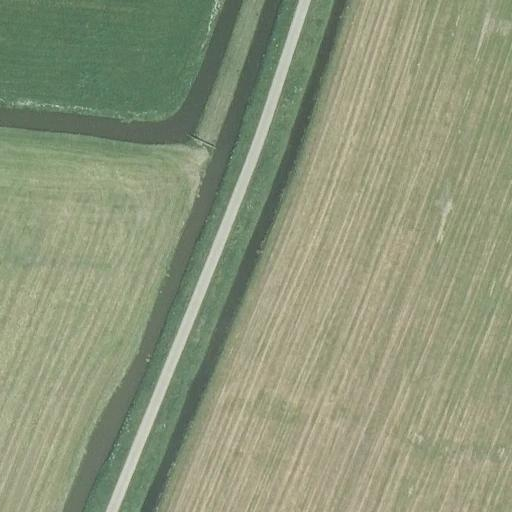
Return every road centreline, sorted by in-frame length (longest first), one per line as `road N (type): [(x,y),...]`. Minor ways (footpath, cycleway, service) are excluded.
road 1 (unclassified): [(111,511),(260,136),(304,0)]
road 2 (track): [(250,0),(194,161)]
